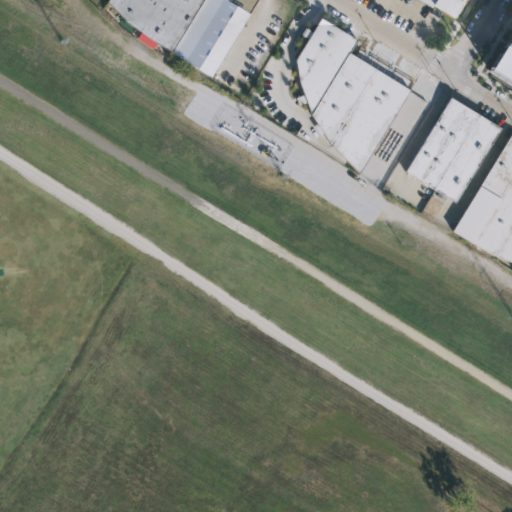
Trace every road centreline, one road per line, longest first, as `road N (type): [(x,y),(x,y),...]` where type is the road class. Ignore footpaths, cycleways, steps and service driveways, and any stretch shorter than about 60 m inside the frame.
road 1 (track): [(0,163),(511,482)]
road 2 (track): [(511,396),(0,82)]
road 3 (residential): [(511,113),(335,0)]
